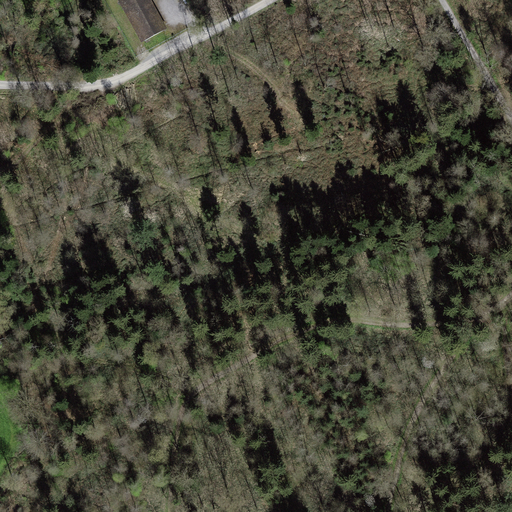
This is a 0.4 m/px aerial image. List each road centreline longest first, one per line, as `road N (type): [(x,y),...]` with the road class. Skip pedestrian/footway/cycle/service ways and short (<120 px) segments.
road 1 (track): [(511,296),(485,318),(414,325),(338,320),(294,332),(187,393),(169,511)]
road 2 (track): [(264,0),(110,83),(0,85)]
road 3 (track): [(388,511),(423,397),(485,318)]
road 4 (track): [(443,0),(511,124)]
